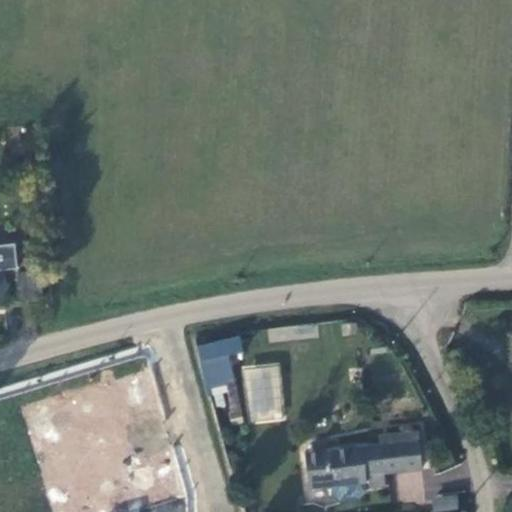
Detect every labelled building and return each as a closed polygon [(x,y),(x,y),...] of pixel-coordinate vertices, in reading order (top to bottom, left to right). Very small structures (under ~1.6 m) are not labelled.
[(34,277),(19,277),(20,301),(35,300),(34,277)] [(203,348),(213,387),(239,381),(230,342),(203,348)] [(231,422),(241,420),(234,384),(212,389),(215,408),(228,405),(231,422)] [(384,447),(310,456),(313,486),(336,483),(337,493),(346,500),(364,497),(371,489),(370,486),(388,483),(387,476),(426,472),(422,435),(383,439),(384,447)] [(434,511),(458,510),(457,494),(433,496),(434,511)] [(182,511),(178,500),(142,511),(137,511),(136,508),(126,511),(182,511)]
